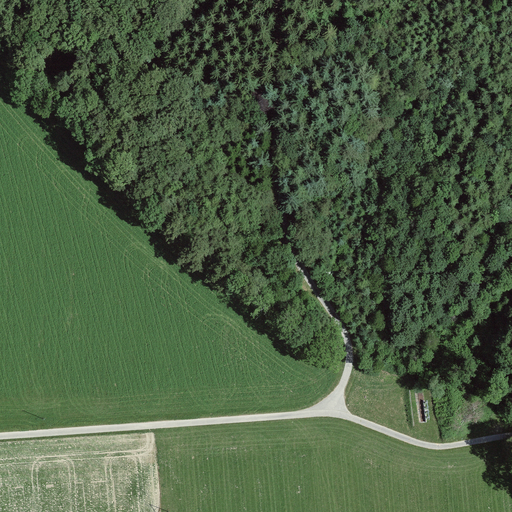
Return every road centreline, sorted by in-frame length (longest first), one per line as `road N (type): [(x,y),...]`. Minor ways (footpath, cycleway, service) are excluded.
road 1 (track): [(0,436),(333,413),(421,445),(511,435)]
road 2 (track): [(278,0),(275,197),(292,250),(344,323),(354,355),(333,413)]
